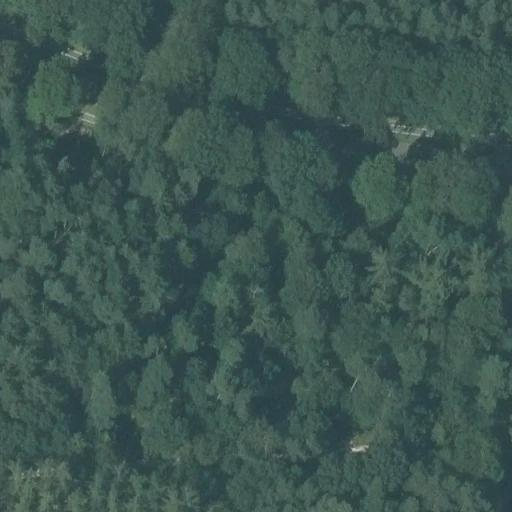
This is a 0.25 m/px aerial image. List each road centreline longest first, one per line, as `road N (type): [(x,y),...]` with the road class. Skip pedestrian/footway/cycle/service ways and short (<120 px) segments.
road 1 (secondary): [(511,170),(317,143),(99,90),(0,51)]
road 2 (track): [(0,482),(511,441)]
